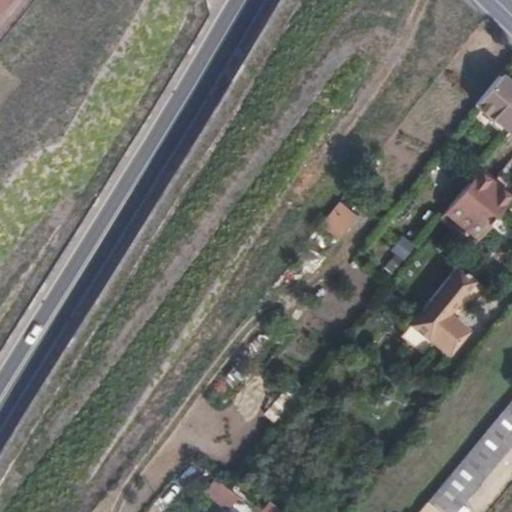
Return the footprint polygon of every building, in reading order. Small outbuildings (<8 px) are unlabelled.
[(0,0),(0,11),(9,0),(0,0)] [(511,128),(511,82),(501,73),(477,103),(510,131),(511,128)] [(481,236),(511,197),(479,170),(447,209),(481,236)] [(338,239),(360,216),(341,198),(319,222),(338,239)] [(393,272),(414,245),(403,236),(382,264),(393,272)] [(456,266),(418,312),(410,322),(435,342),(449,354),(467,332),(460,326),(446,315),(475,280),(456,266)] [(511,400),(511,401),(470,452),(436,492),(457,510),(502,455),(511,443),(511,400)] [(225,486),(216,478),(207,490),(225,504),(234,494),(225,486)] [(436,492),(420,511),(455,511),(457,510),(436,492)] [(278,511),(267,502),(258,511),(278,511)]
